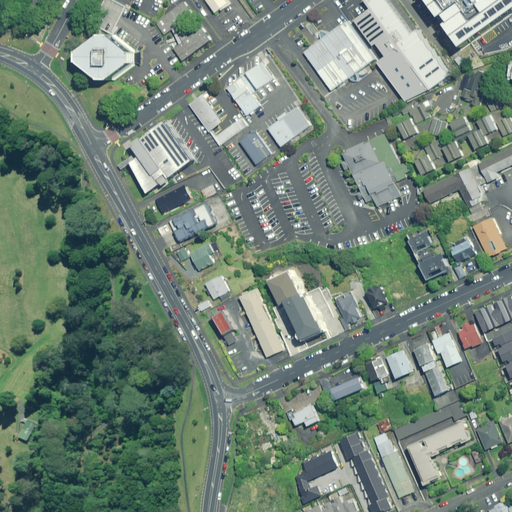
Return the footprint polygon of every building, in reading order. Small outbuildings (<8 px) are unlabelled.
[(107,24),(103,33),(112,38),(126,9),(109,0),(101,0),(93,17),(107,24)] [(233,6),(228,0),(211,0),(221,14),(233,6)] [(433,59),(392,0),(372,0),(371,1),(418,69),(433,59)] [(198,17),(188,3),(159,23),(169,37),(198,17)] [(372,26),(359,6),(343,16),(357,36),(372,26)] [(375,61),(347,22),(304,53),(332,91),(375,61)] [(183,62),(211,41),(201,28),(173,49),(183,62)] [(104,34),(80,54),(79,65),(100,81),(114,81),(137,63),(138,53),(114,34),(104,34)] [(464,65),(459,57),(454,60),(459,69),(464,65)] [(425,89),(405,59),(392,68),(412,98),(425,89)] [(274,80),(263,64),(227,88),(246,117),(261,107),(253,95),(274,80)] [(482,108),(494,77),(478,71),(467,102),(482,108)] [(510,108),(503,93),(490,99),(496,114),(510,108)] [(223,125),(203,97),(191,105),(210,134),(223,125)] [(433,108),(429,100),(413,107),(412,104),(401,109),(403,115),(410,112),(416,124),(430,117),(427,111),(433,108)] [(313,127),(300,109),(269,130),(282,148),(313,127)] [(504,132),(497,117),(484,123),(491,138),(504,132)] [(511,135),(511,117),(501,123),(508,138),(511,135)] [(418,133),(411,118),(398,124),(404,139),(418,133)] [(446,138),(452,123),(438,118),(432,133),(446,138)] [(476,133),(469,118),(456,124),(463,139),(476,133)] [(251,126),(246,119),(217,138),(222,145),(251,126)] [(183,141),(194,134),(195,135),(200,131),(196,125),(191,128),(189,124),(183,128),(182,126),(176,130),(183,141)] [(192,164),(165,125),(134,146),(142,158),(133,164),(141,182),(149,194),(192,164)] [(273,157),(255,131),(241,141),(259,166),(273,157)] [(494,147),(487,132),(474,138),(481,153),(494,147)] [(390,135),(375,142),(347,153),(368,202),(377,199),(380,207),(405,197),(400,185),(409,182),(390,135)] [(449,157),(443,142),(429,148),(436,163),(449,157)] [(467,159),(460,144),(447,150),(453,165),(467,159)] [(511,173),(511,153),(484,166),(492,183),(511,173)] [(439,173),(432,158),(419,163),(426,178),(439,173)] [(487,201),(474,173),(430,192),(436,206),(466,192),(473,208),(487,201)] [(217,194),(213,186),(201,192),(205,200),(217,194)] [(160,202),(166,215),(197,201),(191,188),(160,202)] [(209,204),(175,221),(187,244),(221,227),(209,204)] [(511,246),(500,220),(480,229),(493,258),(511,250),(511,246)] [(457,278),(437,233),(419,242),(438,286),(457,278)] [(487,260),(477,240),(458,248),(467,269),(487,260)] [(212,244),(195,252),(203,269),(220,260),(212,244)] [(189,258),(185,249),(177,253),(181,262),(189,258)] [(467,276),(463,266),(456,269),(460,279),(467,276)] [(436,293),(426,272),(412,278),(421,299),(436,293)] [(302,273),(278,284),(307,347),(349,329),(330,288),(312,296),(302,273)] [(232,291),(225,275),(209,282),(216,298),(232,291)] [(414,302),(405,281),(393,287),(403,307),(414,302)] [(398,307),(390,290),(374,297),(382,314),(398,307)] [(263,291),(246,299),(276,360),(292,352),(263,291)] [(511,297),(476,314),(485,333),(511,320),(511,297)] [(369,318),(361,300),(345,307),(353,325),(369,318)] [(212,307),(209,301),(199,306),(202,312),(212,307)] [(243,333),(232,312),(220,318),(231,339),(243,333)] [(473,347),(473,348),(483,344),(476,325),(471,327),(470,323),(462,326),(464,330),(459,332),(466,350),(473,347)] [(463,362),(450,331),(443,334),(444,337),(433,341),(439,355),(442,353),(449,368),(463,362)] [(511,331),(493,339),(511,380),(511,331)] [(443,375),(429,344),(415,351),(436,397),(450,391),(443,375)] [(414,372),(404,351),(388,358),(397,380),(414,372)] [(366,364),(378,394),(393,388),(381,358),(366,364)] [(331,390),(333,389),(328,378),(320,381),(325,394),(331,391),(331,390)] [(331,391),(336,401),(364,390),(359,378),(333,389),(331,390),(331,391)] [(465,417),(458,402),(393,431),(398,441),(452,417),(454,422),(465,417)] [(305,411),(295,415),(293,410),(287,412),(291,421),(293,420),(296,426),(306,422),(308,427),(321,421),(313,405),(305,409),(305,411)] [(475,409),(467,412),(471,421),(479,417),(475,409)] [(511,442),(511,417),(500,423),(509,444),(511,442)] [(26,440),(35,423),(27,419),(18,436),(26,440)] [(390,429),(386,419),(375,424),(380,434),(390,429)] [(498,447),(498,446),(504,444),(495,421),(488,424),(489,426),(477,430),(485,451),(491,449),(492,450),(498,447)] [(462,424),(447,431),(425,441),(421,442),(409,448),(426,486),(443,479),(434,458),(435,457),(442,454),(441,452),(450,448),(451,449),(455,447),(454,446),(463,442),(464,445),(470,442),(462,424)] [(273,433),(271,429),(261,433),(260,429),(251,433),(254,439),(250,441),(254,451),(260,449),(262,454),(270,450),(271,453),(279,450),(277,444),(282,442),(280,437),(278,438),(276,432),(273,433)] [(360,432),(340,441),(348,459),(368,450),(360,432)] [(391,448),(385,434),(373,439),(399,499),(413,493),(394,447),(391,448)] [(307,500),(318,496),(311,479),(339,467),(331,448),(300,461),(305,472),(296,475),(307,500)] [(481,462),(477,450),(471,453),(475,464),(481,462)] [(370,453),(354,460),(372,502),(368,507),(370,511),(389,511),(395,509),(370,453)] [(340,498),(304,511),(355,511),(351,501),(343,504),(340,498)] [(508,511),(504,502),(488,510),(488,511),(508,511)]
